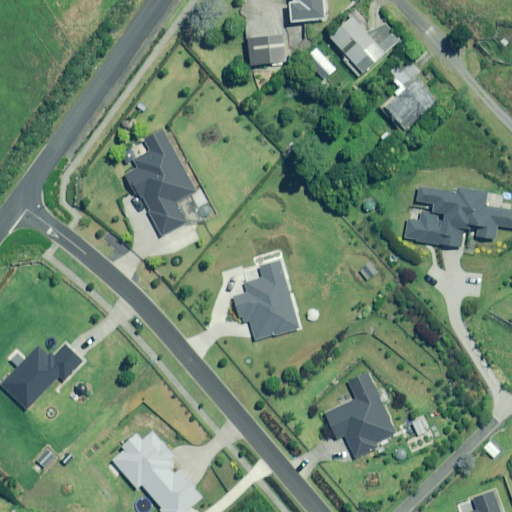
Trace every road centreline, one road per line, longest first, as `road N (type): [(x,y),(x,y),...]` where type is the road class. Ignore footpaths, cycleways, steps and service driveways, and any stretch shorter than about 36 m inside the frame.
road 1 (residential): [(317,511),(149,314),(18,202)]
road 2 (residential): [(158,0),(18,202)]
road 3 (unclassified): [(511,127),(398,0)]
road 4 (unknown): [(395,511),(493,412)]
